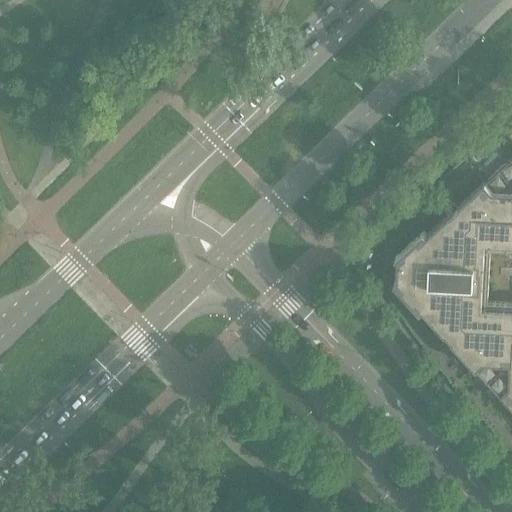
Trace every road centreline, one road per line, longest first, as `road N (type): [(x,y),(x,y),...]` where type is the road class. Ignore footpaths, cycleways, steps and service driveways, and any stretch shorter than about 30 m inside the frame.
road 1 (tertiary): [(488,511),(237,241)]
road 2 (primary): [(237,241),(483,0)]
road 3 (tertiary): [(208,270),(424,511)]
road 4 (primary): [(0,473),(208,270)]
road 5 (primary): [(355,0),(156,191)]
road 6 (primary): [(156,191),(0,339)]
